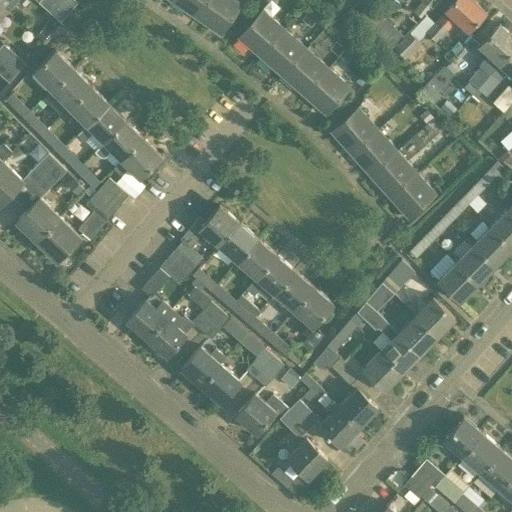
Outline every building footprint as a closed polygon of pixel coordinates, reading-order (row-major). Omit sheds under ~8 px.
[(0,0),(0,4),(5,9),(13,0),(0,0)] [(68,13),(54,0),(39,0),(37,3),(60,22),(68,13)] [(73,0),(54,0),(68,13),(77,3),(73,0)] [(172,0),(172,2),(196,18),(208,0),(172,0)] [(241,4),(234,0),(208,0),(196,18),(220,35),(241,4)] [(452,0),(444,9),(445,11),(426,31),(436,40),(455,20),(467,31),(485,11),(473,0),(452,0)] [(357,14),(392,46),(402,34),(368,3),(357,14)] [(259,57),(283,29),(261,9),(237,37),(259,57)] [(409,30),(417,37),(432,20),(424,13),(409,30)] [(478,45),(488,53),(479,64),(480,66),(468,80),(476,87),(511,48),(511,36),(498,23),(479,43),(478,45)] [(283,29),(259,57),(281,76),(305,48),(283,29)] [(405,57),(420,42),(410,32),(395,47),(405,57)] [(3,43),(0,46),(0,57),(16,72),(25,62),(3,43)] [(305,48),(281,76),(303,95),(327,67),(305,48)] [(511,48),(476,87),(486,95),(507,71),(511,75),(511,48)] [(52,90),(74,69),(55,49),(32,71),(52,90)] [(16,72),(0,57),(0,73),(8,81),(16,72)] [(349,87),(327,67),(303,95),(325,115),(349,87)] [(91,86),(74,69),(52,90),(69,108),(91,86)] [(511,87),(507,83),(492,101),(504,111),(511,101),(511,87)] [(91,86),(69,108),(86,125),(77,133),(78,134),(109,104),(91,86)] [(24,117),(31,111),(12,91),(5,98),(24,117)] [(109,104),(78,134),(84,140),(92,131),(102,142),(95,150),(95,151),(125,121),(109,104)] [(349,153),(377,128),(357,107),(330,131),(349,153)] [(49,128),(31,111),(24,117),(41,135),(49,128)] [(142,138),(125,121),(95,151),(100,156),(105,156),(110,150),(120,159),(113,166),(113,167),(142,138)] [(66,146),(49,128),(41,135),(59,153),(66,146)] [(396,150),(377,128),(349,153),(368,175),(396,150)] [(142,138),(113,167),(120,174),(127,167),(138,178),(160,156),(142,138)] [(2,141),(0,143),(0,162),(2,160),(11,150),(2,141)] [(66,146),(59,153),(76,170),(83,163),(66,146)] [(415,172),(396,150),(368,175),(388,196),(415,172)] [(21,179),(2,160),(0,162),(0,202),(22,180),(31,189),(57,161),(47,151),(21,179)] [(31,189),(39,197),(15,221),(36,241),(59,216),(39,197),(66,169),(57,161),(31,189)] [(496,161),(478,179),(485,186),(503,168),(496,161)] [(100,180),(83,163),(76,170),(93,187),(100,180)] [(435,194),(415,172),(388,196),(407,219),(435,194)] [(108,176),(97,190),(117,207),(128,194),(108,176)] [(485,186),(478,179),(461,197),(468,204),(485,186)] [(117,207),(97,190),(92,195),(85,204),(93,210),(77,229),(90,239),(107,219),(117,207)] [(461,197),(443,214),(451,221),(468,204),(461,197)] [(218,244),(237,222),(218,206),(207,219),(199,228),(202,230),(218,244)] [(511,211),(507,206),(490,224),(511,246),(511,211)] [(443,214),(426,232),(434,239),(451,221),(443,214)] [(79,236),(59,216),(36,241),(56,260),(79,236)] [(256,238),(237,222),(218,244),(237,260),(256,238)] [(511,246),(490,224),(472,242),(494,264),(511,246)] [(434,239),(426,232),(409,249),(416,257),(434,239)] [(275,254),(256,238),(237,260),(255,276),(275,254)] [(175,250),(194,266),(202,257),(188,246),(181,240),(174,248),(175,250)] [(494,264),(472,242),(455,260),(477,282),(494,264)] [(175,250),(174,248),(159,266),(179,283),(184,278),(194,266),(175,250)] [(275,254),(255,276),(246,287),(253,294),(263,283),(274,293),(293,270),(275,254)] [(477,282),(455,260),(436,279),(459,301),(477,282)] [(382,280),(389,287),(404,269),(397,262),(382,280)] [(179,283),(159,266),(158,267),(140,288),(150,297),(153,294),(169,276),(178,284),(179,283)] [(211,290),(218,283),(199,266),(192,274),(211,290)] [(312,287),(293,270),(274,293),(293,309),(312,287)] [(382,280),(365,300),(376,309),(394,292),(388,287),(389,287),(382,280)] [(236,299),(218,283),(211,290),(230,307),(241,293),(236,299)] [(331,303),(312,287),(293,309),(312,325),(331,303)] [(259,309),(241,293),(230,307),(248,323),(255,315),(254,315),(259,309)] [(150,297),(147,300),(145,298),(125,320),(145,338),(165,315),(171,308),(162,299),(161,301),(153,294),(150,297)] [(432,296),(415,312),(438,334),(454,318),(432,296)] [(229,316),(210,300),(191,321),(210,337),(229,316)] [(376,309),(365,300),(348,319),(351,321),(355,324),(371,306),(375,310),(376,309)] [(438,334),(415,312),(398,331),(420,353),(438,334)] [(185,333),(165,315),(145,338),(155,346),(152,351),(160,358),(164,354),(165,355),(185,333)] [(273,331),(255,315),(248,323),(267,339),(273,331)] [(351,321),(348,319),(326,345),(333,350),(355,324),(351,321)] [(390,339),(381,348),(403,370),(420,353),(398,331),(397,332),(389,323),(382,330),(390,339)] [(315,328),(302,343),(310,350),(323,335),(315,328)] [(273,331),(267,339),(286,356),(292,348),(273,331)] [(215,347),(209,354),(199,345),(179,367),(200,385),(220,363),(226,355),(215,347)] [(255,376),(273,355),(264,347),(246,368),(255,376)] [(359,364),(353,369),(378,393),(383,389),(383,390),(403,370),(381,348),(362,367),(359,364)] [(273,355),(255,376),(265,385),(283,364),(273,355)] [(378,393),(353,369),(353,370),(340,355),(331,364),(350,385),(352,383),(355,387),(338,404),(332,398),(331,399),(358,426),(377,407),(370,400),(378,393)] [(240,380),(220,363),(200,385),(220,403),(240,380)] [(285,366),(279,379),(292,385),(298,372),(285,366)] [(273,393),(265,402),(253,392),(234,415),(255,433),(274,412),(283,401),(273,393)] [(299,397),(290,406),(310,426),(319,417),(299,397)] [(324,406),(330,413),(318,424),(339,445),(358,426),(331,399),(324,406)] [(310,426),(290,406),(280,416),(300,436),(310,426)] [(462,458),(483,433),(462,415),(441,440),(460,456),(462,458)] [(500,448),(483,433),(462,458),(479,472),(500,448)] [(307,478),(327,458),(305,437),(286,457),(307,478)] [(271,472),(280,462),(257,442),(248,452),(271,472)] [(511,471),(511,457),(500,448),(479,472),(497,488),(511,471)] [(432,457),(426,459),(425,458),(418,467),(434,481),(441,472),(437,469),(439,463),(432,457)] [(418,467),(409,477),(425,491),(429,486),(434,481),(418,467)] [(511,471),(497,488),(511,500),(511,471)] [(454,502),(462,493),(461,492),(462,492),(443,475),(436,483),(434,485),(454,502)] [(425,491),(409,477),(402,485),(419,498),(425,491)] [(491,497),(488,501),(481,509),(485,511),(489,511),(498,503),(502,497),(495,492),(491,497)] [(462,493),(454,502),(465,511),(476,511),(480,508),(462,493)] [(449,511),(453,507),(437,494),(429,503),(439,511),(449,511)] [(396,511),(386,503),(378,511),(396,511)]
